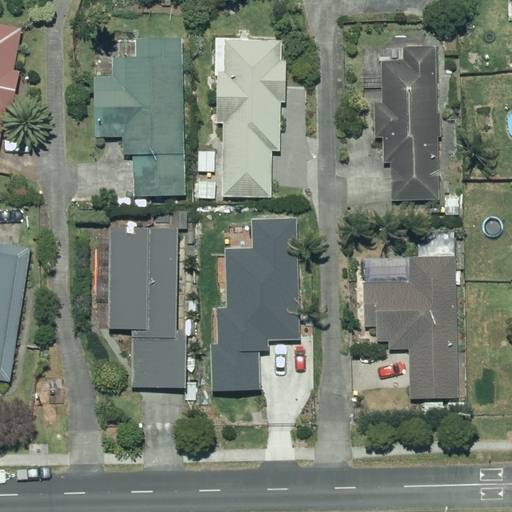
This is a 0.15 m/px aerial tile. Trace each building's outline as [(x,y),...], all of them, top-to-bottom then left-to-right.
[(0,150),(9,108),(14,109),(21,71),(15,69),(24,29),(0,23),(0,150)] [(139,58),(116,59),(116,79),(97,79),(98,137),(126,137),(126,156),(135,155),(136,195),(188,194),(185,38),(138,39),(139,58)] [(221,122),(226,122),(225,197),(273,198),(274,151),(282,151),(283,102),(288,102),(289,61),(284,60),(284,40),(217,39),(217,75),(222,75),(221,122)] [(438,47),(405,47),(405,61),(385,61),(385,104),(377,104),(377,138),(385,138),(385,162),(394,161),(394,201),(442,200),(440,137),(443,136),(442,113),(439,113),(438,47)] [(199,151),(199,171),(216,172),(216,151),(199,151)] [(201,182),(201,197),(216,198),(217,183),(201,182)] [(447,198),(447,214),(460,214),(460,197),(447,198)] [(175,211),(175,228),(189,228),(189,211),(175,211)] [(134,330),(134,338),(179,339),(182,229),(113,228),(110,329),(134,330)] [(0,379),(12,381),(33,249),(0,243),(0,379)] [(411,258),(412,282),(368,283),(369,327),(381,327),(382,342),(391,342),(392,350),(412,349),(413,399),(461,398),(458,257),(411,258)] [(496,347),(480,347),(480,361),(497,360),(496,347)]
